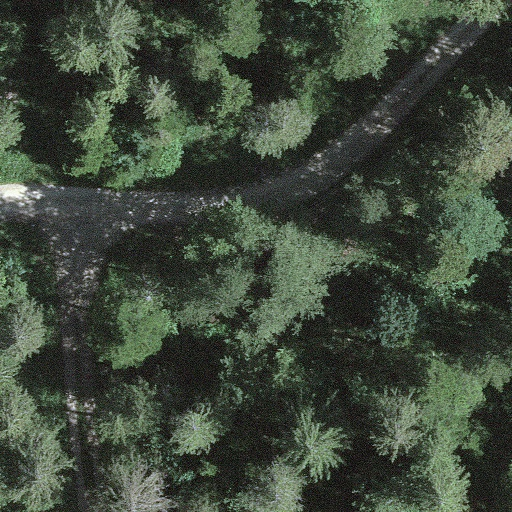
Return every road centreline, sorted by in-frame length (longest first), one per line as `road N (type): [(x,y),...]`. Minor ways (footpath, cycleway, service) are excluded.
road 1 (track): [(506,0),(369,136),(287,195),(207,209),(66,197),(0,205)]
road 2 (track): [(94,511),(66,197)]
